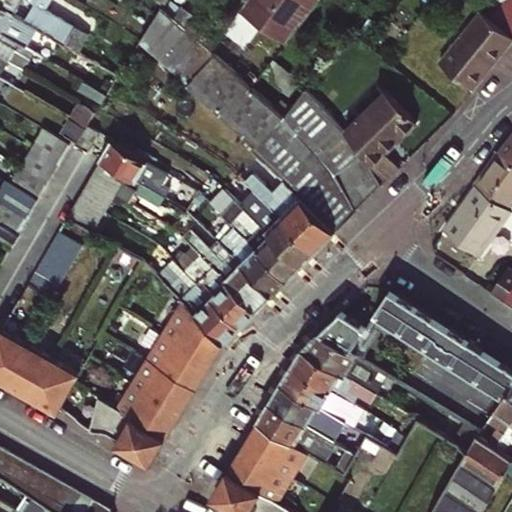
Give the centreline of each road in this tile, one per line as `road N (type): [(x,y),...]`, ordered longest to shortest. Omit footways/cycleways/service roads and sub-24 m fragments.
road 1 (residential): [(374,237),(258,353),(169,505)]
road 2 (residential): [(0,408),(169,505)]
road 3 (residential): [(511,99),(374,237)]
road 4 (residential): [(374,237),(511,332)]
